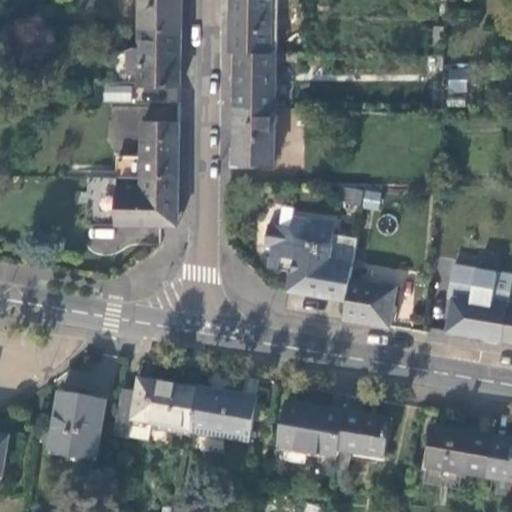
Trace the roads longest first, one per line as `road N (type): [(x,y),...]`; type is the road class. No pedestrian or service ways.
road 1 (residential): [(204,333),(213,0)]
road 2 (tertiary): [(204,333),(511,384)]
road 3 (tertiary): [(0,298),(204,333)]
